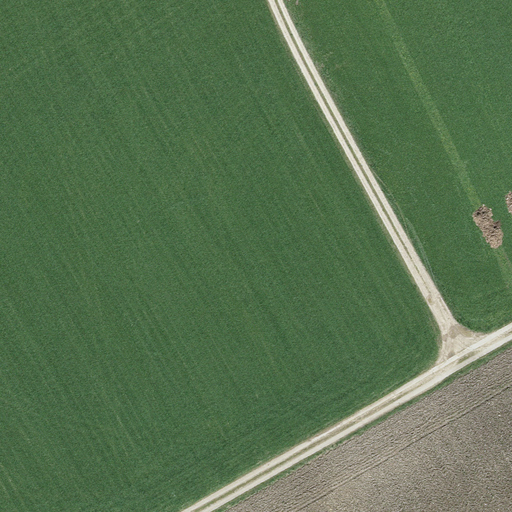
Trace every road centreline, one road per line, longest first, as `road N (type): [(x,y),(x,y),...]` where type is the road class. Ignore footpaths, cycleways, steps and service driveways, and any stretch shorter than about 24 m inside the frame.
road 1 (track): [(465,354),(275,0)]
road 2 (track): [(199,511),(511,330)]
